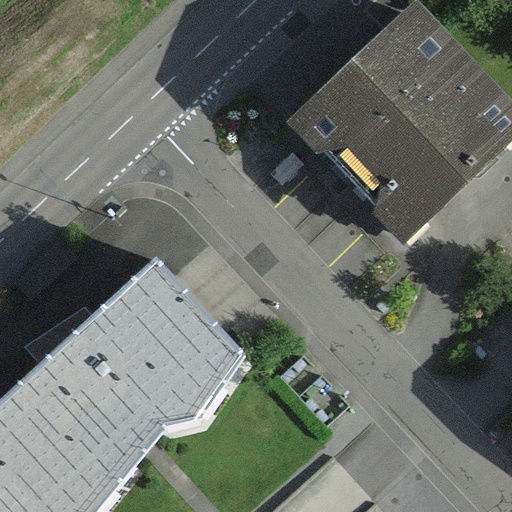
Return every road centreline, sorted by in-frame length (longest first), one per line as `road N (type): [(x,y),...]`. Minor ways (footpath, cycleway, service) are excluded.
road 1 (residential): [(150,101),(356,347),(510,511)]
road 2 (residential): [(0,240),(150,101)]
road 3 (residential): [(150,101),(249,0)]
